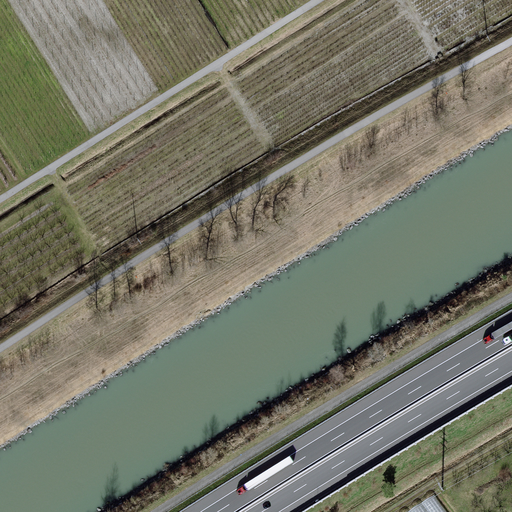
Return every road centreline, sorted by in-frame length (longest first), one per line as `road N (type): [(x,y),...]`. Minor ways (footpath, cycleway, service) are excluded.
road 1 (track): [(0,348),(200,220),(511,40)]
road 2 (unclassified): [(511,297),(158,511)]
road 3 (unclassified): [(318,0),(0,200)]
road 4 (motorway): [(511,332),(216,511)]
road 5 (motorway): [(262,511),(511,361)]
